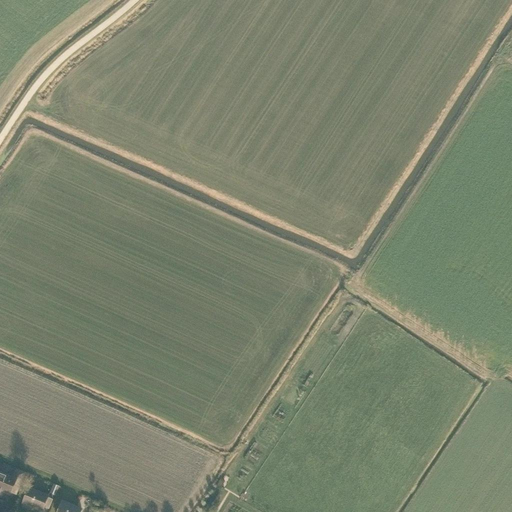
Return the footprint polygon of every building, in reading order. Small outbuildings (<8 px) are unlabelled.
[(0,490),(10,494),(16,479),(0,472),(0,490)] [(26,474),(21,472),(17,481),(22,483),(26,474)] [(59,486),(54,484),(50,493),(56,496),(59,486)] [(23,504),(42,511),(44,507),(49,509),(53,499),(48,497),(49,495),(30,487),(23,504)] [(80,511),(82,509),(63,501),(58,511),(80,511)]
